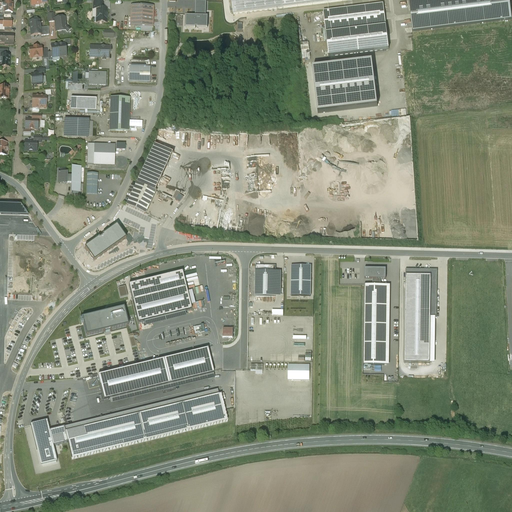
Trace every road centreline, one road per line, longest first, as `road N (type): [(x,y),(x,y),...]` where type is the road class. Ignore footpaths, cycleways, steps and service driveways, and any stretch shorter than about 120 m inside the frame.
road 1 (primary): [(511,453),(415,440),(291,443),(12,505)]
road 2 (unclassified): [(511,255),(244,249)]
road 3 (unclassified): [(89,286),(51,326),(19,388),(7,461),(12,505)]
road 4 (residential): [(20,0),(16,168)]
road 5 (residential): [(109,217),(161,89)]
